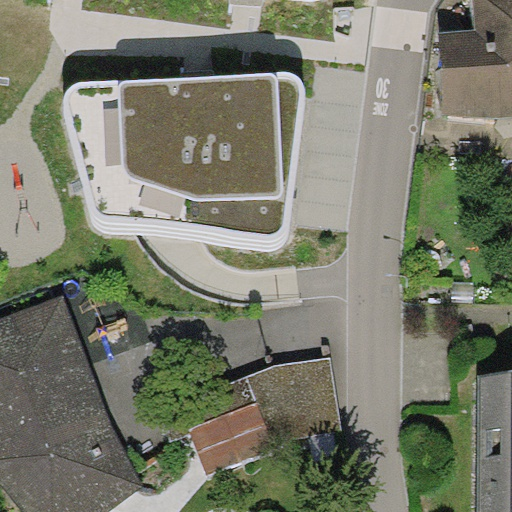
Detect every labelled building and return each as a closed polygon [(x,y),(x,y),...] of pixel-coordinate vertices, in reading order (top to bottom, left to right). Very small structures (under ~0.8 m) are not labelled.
[(511,0),(472,0),(475,29),(440,30),(446,116),(481,119),(511,116),(511,0)] [(65,98),(66,106),(93,214),(96,218),(99,221),(103,223),(267,243),(274,243),(277,239),(285,237),(289,231),(306,101),(305,90),(302,83),(299,78),(293,74),(286,71),(278,71),(82,83),(76,86),(70,89),(66,93),(65,98)] [(63,295),(0,319),(0,480),(25,511),(106,511),(143,485),(118,434),(63,295)] [(277,366),(247,376),(274,441),(343,431),(330,358),(277,366)] [(477,511),(511,511),(511,374),(478,375),(477,511)] [(278,449),(274,441),(247,376),(199,397),(209,422),(190,430),(208,476),(278,449)]
